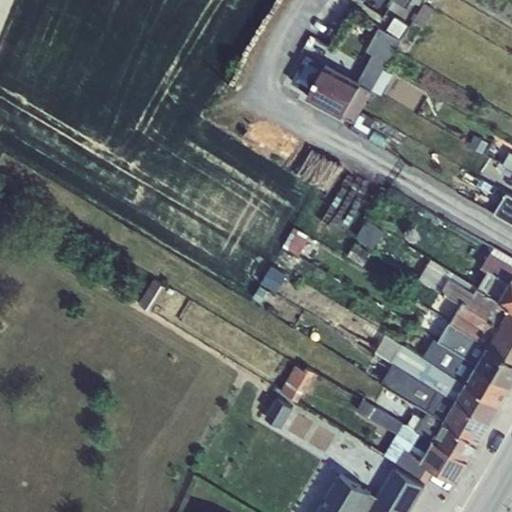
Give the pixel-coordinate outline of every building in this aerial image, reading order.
[(328,0),(302,39),(322,53),(358,0),(368,0),(386,11),(393,0),(403,0),(408,3),(409,0),(328,0)] [(425,0),(425,2),(435,9),(438,4),(439,5),(441,0),(425,0)] [(425,2),(413,20),(424,26),(435,9),(425,2)] [(309,94),(343,114),(344,113),(355,120),(372,91),(372,89),(373,88),(384,69),(402,40),(401,38),(388,31),(377,50),(359,82),(326,63),(315,58),(298,89),(309,94)] [(373,88),(382,92),(393,74),(384,69),(373,88)] [(471,146),(484,152),(490,142),(477,135),(471,146)] [(511,168),(511,151),(510,150),(502,163),(511,168)] [(511,220),(511,222),(511,221),(511,193),(509,192),(505,199),(508,201),(503,209),(510,213),(511,210),(511,220)] [(74,219),(83,222),(91,204),(81,200),(74,219)] [(379,221),(391,228),(396,220),(384,213),(379,221)] [(511,255),(495,245),(492,251),(491,251),(483,265),(488,268),(478,285),(501,298),(511,279),(511,255)] [(182,287),(191,293),(200,279),(192,273),(182,287)] [(195,295),(205,300),(215,279),(207,275),(201,286),(200,285),(195,295)] [(500,325),(511,306),(500,300),(501,298),(478,285),(475,290),(450,275),(441,291),(462,302),(500,325)] [(511,279),(501,298),(500,300),(511,306),(511,279)] [(167,299),(172,290),(155,280),(150,289),(167,299)] [(237,292),(227,288),(217,310),(227,315),(237,292)] [(489,344),(500,325),(462,302),(451,321),(460,327),(489,344)] [(500,325),(511,331),(511,306),(500,325)] [(320,317),(328,322),(334,313),(325,308),(320,317)] [(386,311),(379,323),(390,330),(398,317),(386,311)] [(511,331),(500,325),(489,344),(511,357),(511,331)] [(478,363),(489,344),(460,327),(450,345),(478,363)] [(457,399),(467,381),(442,366),(387,332),(376,351),(395,362),(425,380),(457,399)] [(478,363),(450,345),(434,336),(428,347),(447,358),(442,366),(467,381),(468,382),(478,363)] [(478,363),(511,382),(511,357),(489,344),(478,363)] [(313,365),(326,373),(338,354),(324,346),(313,365)] [(425,380),(395,362),(386,378),(417,396),(419,392),(434,400),(429,408),(446,419),(446,418),(457,399),(425,380)] [(281,390),(298,400),(316,370),(307,365),(305,368),(296,363),(281,390)] [(468,382),(503,403),(511,387),(511,382),(478,363),(468,382)] [(457,399),(492,421),(503,403),(468,382),(467,381),(457,399)] [(266,416),(282,425),(294,405),(278,396),(266,416)] [(429,479),(436,468),(423,459),(436,438),(409,422),(409,423),(404,422),(363,398),(357,409),(398,432),(385,453),(429,479)] [(446,419),(480,441),(492,421),(457,399),(446,418),(446,419)] [(446,419),(429,408),(425,419),(415,412),(409,422),(436,438),(446,419)] [(436,438),(470,459),(480,441),(446,419),(436,438)] [(423,459),(436,468),(457,480),(470,459),(436,438),(423,459)] [(341,471),(316,511),(409,511),(426,485),(395,466),(379,494),(341,471)]
